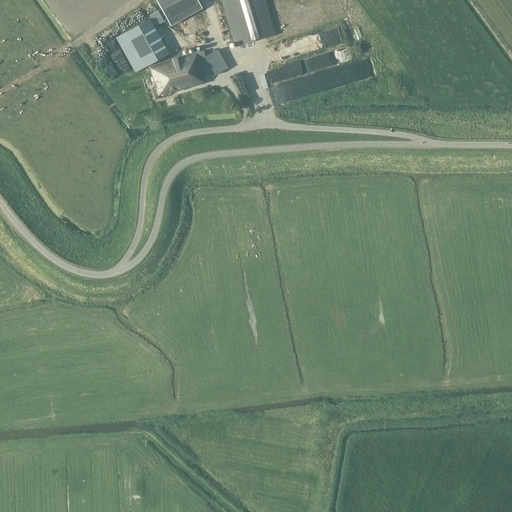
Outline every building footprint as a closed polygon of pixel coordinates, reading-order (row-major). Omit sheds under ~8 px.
[(196,0),(155,0),(169,24),(200,7),(196,0)] [(264,0),(220,0),(234,47),(274,35),(264,0)] [(159,17),(157,12),(149,16),(151,21),(159,17)] [(160,17),(152,22),(154,26),(162,22),(160,17)] [(135,72),(145,67),(168,54),(149,20),(116,37),(135,72)] [(327,40),(326,33),(286,41),(288,49),(293,48),(294,52),(337,42),(336,38),(327,40)] [(204,83),(201,73),(211,70),(214,76),(227,68),(217,50),(204,57),(203,51),(148,67),(157,96),(204,83)]
